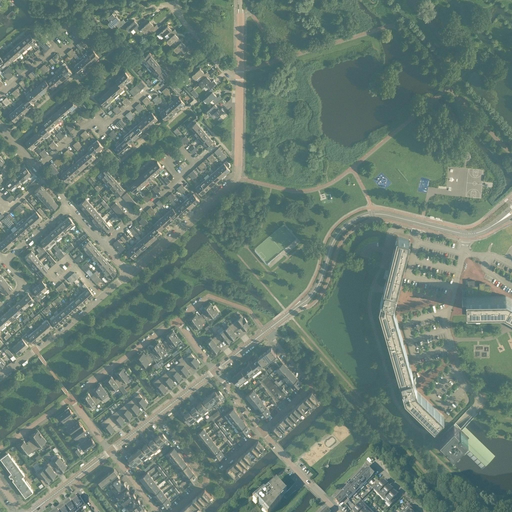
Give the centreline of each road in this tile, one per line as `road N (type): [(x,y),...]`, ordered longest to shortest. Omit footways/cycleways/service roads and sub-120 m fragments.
road 1 (residential): [(448,422),(466,403),(446,321),(466,234)]
road 2 (tertiary): [(265,331),(316,286),(340,231),(377,213)]
road 3 (residential): [(0,375),(127,273)]
road 4 (residential): [(127,273),(236,177)]
road 5 (residential): [(36,168),(93,119),(105,127),(146,91)]
road 6 (residential): [(102,244),(206,153)]
road 7 (residential): [(261,432),(310,382),(265,331)]
road 8 (residential): [(176,320),(70,398)]
road 9 (residential): [(173,511),(208,480),(156,415)]
